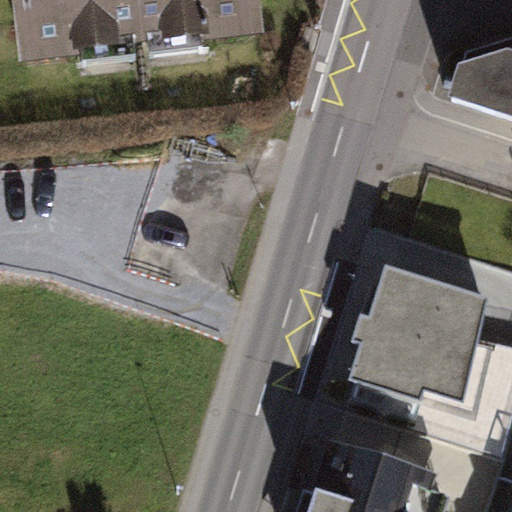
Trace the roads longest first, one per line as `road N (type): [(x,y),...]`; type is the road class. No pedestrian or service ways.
road 1 (residential): [(224,511),(343,128)]
road 2 (residential): [(343,128),(511,175)]
road 3 (residential): [(343,128),(380,0)]
